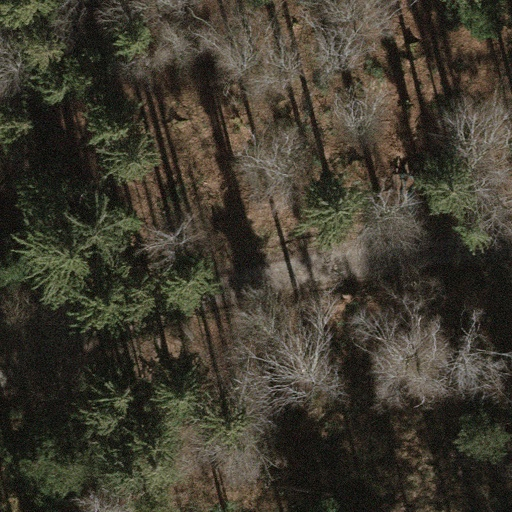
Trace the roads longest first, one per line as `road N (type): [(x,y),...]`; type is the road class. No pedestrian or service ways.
road 1 (track): [(511,244),(476,241),(234,273),(69,339),(0,377)]
road 2 (track): [(0,48),(10,128),(69,339)]
road 3 (track): [(149,511),(69,339)]
